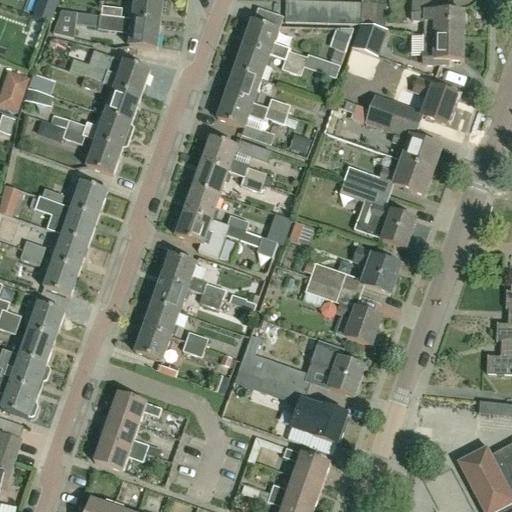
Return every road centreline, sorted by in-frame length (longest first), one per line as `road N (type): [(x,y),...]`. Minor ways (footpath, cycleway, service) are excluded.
road 1 (residential): [(43,511),(51,462),(138,241),(139,214),(184,85),(201,64),(223,0)]
road 2 (residential): [(359,511),(511,87)]
